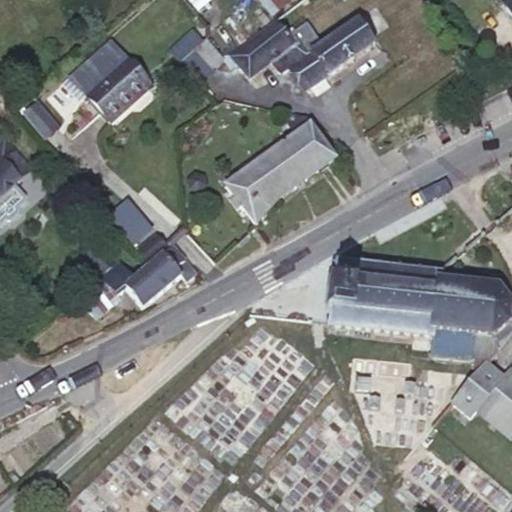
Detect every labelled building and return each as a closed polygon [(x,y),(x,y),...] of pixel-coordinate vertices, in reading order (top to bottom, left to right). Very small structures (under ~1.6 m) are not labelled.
[(511,19),(511,0),(504,0),(501,2),(505,8),(504,9),(511,19)] [(272,25),(230,57),(248,81),(271,63),(280,76),(291,69),(307,92),(374,47),(358,23),(322,48),(306,24),(284,39),(272,25)] [(223,62),(206,42),(195,52),(212,71),(223,62)] [(127,62),(123,66),(147,92),(151,88),(127,62)] [(147,92),(123,66),(86,100),(110,125),(147,92)] [(33,99),(19,112),(41,137),(55,125),(33,99)] [(225,189),(255,228),(278,201),(336,161),(305,120),(297,117),(287,124),(296,137),(225,189)] [(3,139),(0,142),(0,159),(20,180),(32,169),(3,139)] [(0,199),(20,180),(0,159),(0,199)] [(165,248),(154,235),(136,251),(147,264),(165,248)] [(111,266),(87,239),(77,248),(100,275),(111,266)] [(118,263),(101,278),(118,299),(126,292),(142,312),(181,279),(186,285),(196,277),(172,248),(133,281),(118,263)] [(443,276),(421,273),(422,269),(418,269),(418,272),(402,270),(401,270),(401,267),(398,266),(398,270),(381,268),(382,265),(379,264),(378,267),(362,266),(363,262),(359,262),(359,265),(342,264),(342,260),(339,260),(339,263),(337,263),(336,265),(333,265),(333,268),(336,268),(335,281),(332,281),(329,311),(331,311),(329,324),(326,324),(326,327),(329,328),(329,329),(332,330),(331,333),(334,334),(335,331),(351,332),(351,336),(354,336),(354,333),(371,335),(370,338),(373,338),(374,335),(390,337),(390,340),(393,340),(393,337),(410,339),(410,342),(413,342),(411,358),(431,360),(431,358),(475,363),(486,365),(493,340),(507,328),(508,328),(509,325),(508,325),(510,308),(511,308),(510,305),(499,291),(503,288),(500,285),(498,290),(481,288),(481,284),(477,283),(477,287),(461,286),(462,282),(458,281),(457,285),(442,284),(443,276)] [(485,365),(486,365),(475,363),(474,371),(479,373),(485,365)] [(479,373),(452,406),(470,421),(476,413),(509,441),(511,436),(511,374),(510,372),(504,380),(485,365),(479,373)]
